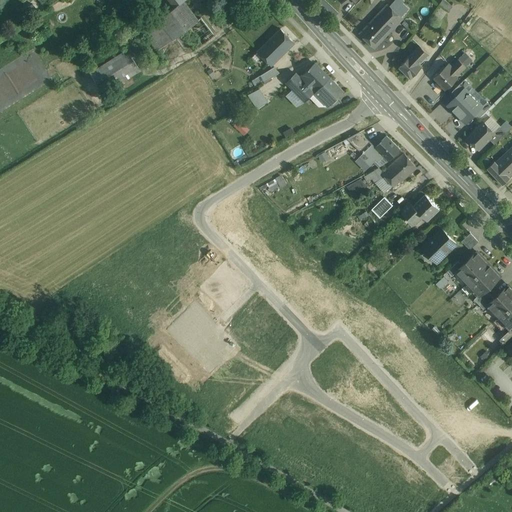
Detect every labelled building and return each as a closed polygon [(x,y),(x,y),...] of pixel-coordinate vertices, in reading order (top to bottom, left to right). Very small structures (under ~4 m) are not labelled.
[(39,0),(46,8),(56,0),(39,0)] [(176,6),(160,18),(175,38),(189,27),(198,20),(183,1),(183,0),(176,6)] [(447,0),(442,0),(441,3),(450,9),(453,4),(447,0)] [(388,4),(360,33),(375,47),(402,18),(388,4)] [(214,35),(201,17),(198,20),(189,27),(202,44),(214,35)] [(175,38),(160,18),(143,30),(158,50),(175,38)] [(280,28),(257,51),(272,66),(295,43),(280,28)] [(420,46),(410,55),(419,64),(428,54),(420,46)] [(127,50),(90,73),(103,93),(140,70),(127,50)] [(419,64),(410,55),(399,67),(410,78),(422,66),(419,64)] [(448,63),(434,77),(446,89),(458,77),(456,76),(466,66),(459,59),(451,66),(448,63)] [(329,78),(315,63),(303,74),(306,77),(318,89),(329,78)] [(274,67),(260,75),(264,82),(280,72),(274,67)] [(318,89),(306,77),(303,80),(292,68),(285,75),(294,84),(297,87),(303,94),(308,98),(318,89)] [(285,75),(282,77),(291,86),(294,84),(285,75)] [(329,78),(316,91),(329,105),(343,91),(329,78)] [(452,92),(456,96),(465,88),(469,84),(465,79),(452,92)] [(262,87),(250,92),(257,107),(269,101),(262,87)] [(303,94),(297,87),(293,91),(299,97),(303,94)] [(456,115),(474,97),(465,88),(456,96),(448,105),(457,113),(455,114),(456,115)] [(483,106),(474,97),(456,115),(457,114),(466,123),(474,114),(483,106)] [(487,101),(483,106),(474,114),(478,118),(491,106),(487,101)] [(245,134),(251,128),(239,118),(234,125),(245,134)] [(511,126),(506,120),(500,127),(506,132),(511,126)] [(484,122),(468,137),(479,148),(489,138),(494,133),(494,132),(484,122)] [(500,127),(494,132),(494,133),(489,138),(494,144),(506,132),(500,127)] [(361,151),(370,142),(360,131),(348,138),(361,151)] [(400,149),(386,135),(375,146),(377,148),(374,151),(380,157),(382,154),(388,160),(400,149)] [(511,147),(496,163),(495,161),(487,168),(503,184),(510,177),(509,176),(511,173),(511,147)] [(322,161),(330,157),(327,150),(319,154),(322,161)] [(417,168),(404,153),(387,167),(400,181),(400,182),(417,168)] [(400,181),(387,167),(382,172),(394,186),(400,181)] [(375,169),(370,173),(374,179),(379,176),(375,169)] [(282,173),(261,185),(266,194),(287,182),(282,173)] [(353,191),(366,183),(361,176),(349,185),(353,191)] [(435,203),(431,199),(430,199),(426,194),(414,206),(413,206),(423,216),(427,220),(439,208),(434,203),(435,203)] [(372,208),(380,217),(394,204),(385,195),(372,208)] [(410,201),(400,211),(404,215),(413,206),(414,206),(410,201)] [(423,216),(413,206),(404,215),(406,217),(405,218),(407,219),(408,219),(414,225),(423,216)] [(442,228),(422,247),(437,262),(456,243),(442,228)] [(479,241),(470,232),(462,241),(470,249),(479,241)] [(462,265),(456,270),(457,271),(468,283),(488,263),(477,251),(462,265)] [(458,260),(447,270),(452,276),(457,271),(456,270),(462,265),(458,260)] [(488,263),(468,283),(479,294),(480,295),(486,289),(500,276),(488,263)] [(444,275),(437,282),(442,288),(449,281),(444,275)] [(494,298),(488,304),(489,305),(500,316),(511,304),(511,288),(508,285),(494,298)] [(486,289),(480,295),(479,294),(474,299),(479,304),(490,294),(486,289)] [(490,294),(479,304),(484,309),(489,305),(488,304),(494,298),(490,294)] [(511,304),(500,316),(509,327),(511,328),(511,329),(511,327),(511,304)] [(509,327),(500,316),(494,322),(503,332),(509,327)] [(511,328),(501,338),(505,343),(511,335),(511,328),(511,329),(511,328)]
